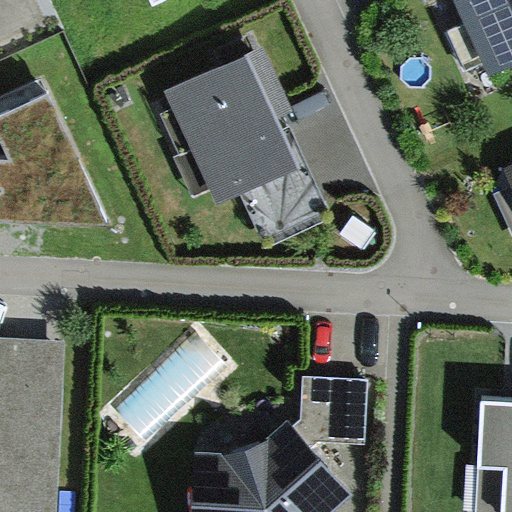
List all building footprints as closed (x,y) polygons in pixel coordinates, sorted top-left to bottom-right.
[(0,0),(0,34),(27,22),(17,0),(0,0)] [(511,0),(456,0),(467,22),(445,32),(464,72),(481,64),(488,78),(511,67),(511,0)] [(266,246),(330,214),(247,51),(165,92),(222,205),(241,196),(266,246)] [(0,217),(103,219),(47,98),(0,116),(0,130),(12,158),(0,157),(0,217)] [(0,511),(51,511),(54,336),(0,335),(0,511)] [(366,442),(368,378),(303,375),(301,420),(293,427),(311,447),(318,441),(366,442)] [(511,511),(511,402),(482,401),(475,511),(511,511)] [(246,455),(194,453),(191,511),(326,511),(349,492),(311,447),(293,427),(287,421),(246,455)]
